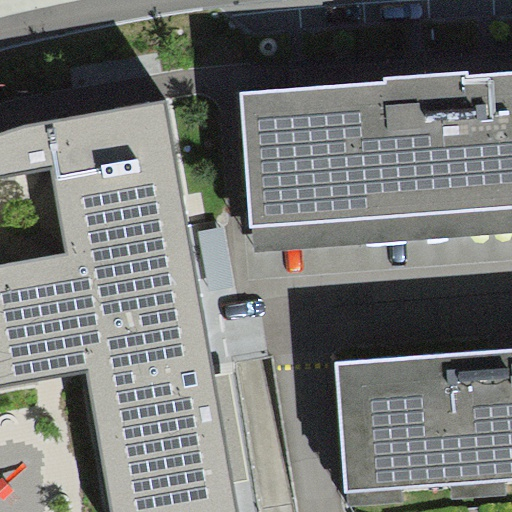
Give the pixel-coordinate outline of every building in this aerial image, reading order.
[(511,74),(241,94),(251,228),(254,227),(511,208),(511,74)] [(0,140),(0,511),(233,511),(229,482),(250,479),(231,372),(212,374),(168,104),(40,129),(0,140)] [(511,208),(254,227),(256,251),(511,232),(511,208)] [(224,228),(201,233),(214,291),(237,286),(224,228)] [(511,348),(338,360),(346,490),(349,490),(349,503),(401,500),(400,486),(455,483),(456,496),(507,493),(506,477),(511,476),(511,348)]
